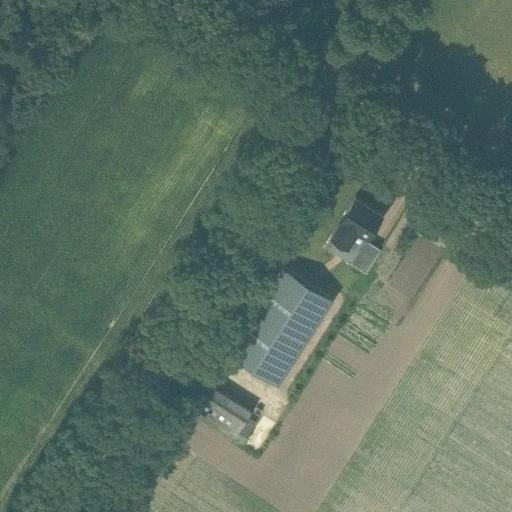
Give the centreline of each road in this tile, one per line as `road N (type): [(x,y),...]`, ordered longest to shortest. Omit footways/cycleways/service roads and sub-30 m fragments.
road 1 (unclassified): [(70,511),(151,390),(318,96)]
road 2 (unclassified): [(511,219),(318,96)]
road 3 (unclassified): [(318,96),(179,0)]
road 4 (unclassified): [(318,96),(395,0)]
